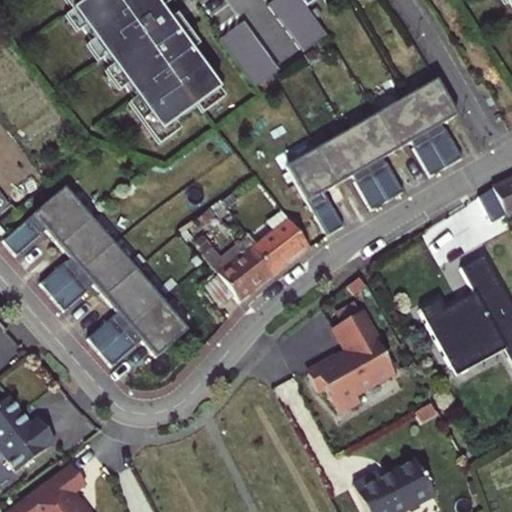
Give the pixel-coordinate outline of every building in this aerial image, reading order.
[(220,91),(153,0),(75,0),(79,5),(70,12),(159,135),(220,91)] [(271,0),(266,4),(304,52),(326,35),(305,7),(314,0),(271,0)] [(217,39),(255,87),(279,69),(241,21),(217,39)] [(440,126),(456,117),(436,81),(405,99),(445,169),(461,160),(440,126)] [(405,99),(376,116),(396,151),(411,143),(429,178),(445,169),(405,99)] [(382,160),(396,151),(376,116),(346,133),(383,196),(387,203),(403,193),(382,160)] [(383,196),(346,133),(317,150),(338,185),(351,177),(371,212),(387,203),(383,196)] [(338,185),(317,150),(286,168),(326,238),(343,228),(323,193),(338,185)] [(11,207),(41,184),(34,174),(3,198),(11,207)] [(505,217),(511,213),(511,179),(493,190),(505,217)] [(63,188),(0,241),(0,242),(14,257),(44,231),(59,247),(90,220),(63,188)] [(3,198),(0,193),(0,216),(11,207),(3,198)] [(245,239),(274,275),(309,248),(281,212),(245,239)] [(70,261),(40,285),(51,298),(112,246),(90,220),(59,247),(70,261)] [(201,256),(218,275),(239,302),(274,275),(245,239),(222,257),(212,246),(201,256)] [(112,246),(51,298),(64,313),(88,291),(94,288),(103,298),(134,271),(112,246)] [(436,303),(417,314),(454,378),(473,367),(466,356),(497,339),(511,365),(511,312),(481,258),(458,271),(475,300),(460,308),(458,304),(442,313),(436,303)] [(98,351),(100,353),(130,327),(160,301),(134,271),(103,298),(117,314),(87,340),(98,351)] [(232,298),(216,277),(203,287),(219,308),(232,298)] [(332,330),(362,313),(354,299),(324,316),(332,330)] [(100,353),(113,367),(143,341),(158,357),(188,331),(160,301),(130,327),(100,353)] [(324,390),(338,415),(358,404),(354,398),(393,376),(394,371),(372,340),(376,338),(362,313),(332,330),(345,354),(306,376),(317,394),(324,390)] [(0,456),(5,459),(15,473),(55,443),(38,420),(30,426),(9,398),(0,404),(0,456)] [(352,487),(365,511),(404,511),(433,497),(414,461),(379,480),(375,474),(352,487)] [(70,467),(9,511),(84,511),(72,495),(85,486),(70,467)]
